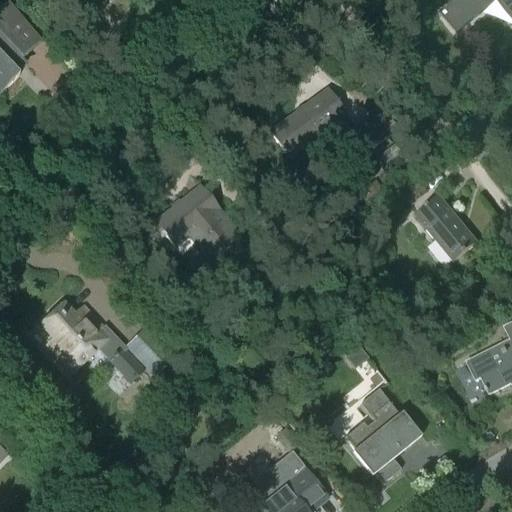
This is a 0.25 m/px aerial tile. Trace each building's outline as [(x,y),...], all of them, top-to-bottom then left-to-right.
[(511,0),(456,0),(439,15),(456,35),(495,2),(497,0),(502,0),(511,11),(511,0)] [(5,8),(9,5),(8,3),(0,9),(0,94),(18,77),(9,68),(19,59),(21,62),(41,43),(40,42),(39,43),(5,8)] [(287,158),(344,116),(327,93),(270,135),(287,158)] [(373,120),(357,132),(372,151),(388,138),(373,120)] [(204,213),(191,196),(157,224),(167,236),(165,238),(174,249),(193,234),(199,241),(195,245),(210,264),(228,249),(225,245),(236,237),(237,238),(238,237),(218,214),(219,213),(213,206),(204,213)] [(477,245),(438,198),(415,217),(453,264),(477,245)] [(273,243),(284,234),(268,214),(257,222),(273,243)] [(62,306),(40,327),(53,341),(46,348),(72,375),(78,368),(97,351),(110,364),(122,352),(124,351),(103,328),(92,338),(79,324),(73,317),(62,306)] [(511,327),(504,331),(510,343),(465,365),(474,384),(481,381),(488,397),(511,385),(511,327)] [(122,352),(110,364),(129,385),(142,373),(122,352)] [(415,439),(378,393),(359,408),(373,424),(366,430),(362,426),(344,441),(381,487),(400,472),(388,458),(395,452),(397,454),(415,439)] [(256,486),(267,500),(254,510),(255,511),(302,511),(294,501),(298,498),(287,485),(288,484),(276,469),(256,486)] [(149,511),(181,511),(169,496),(149,511)]
